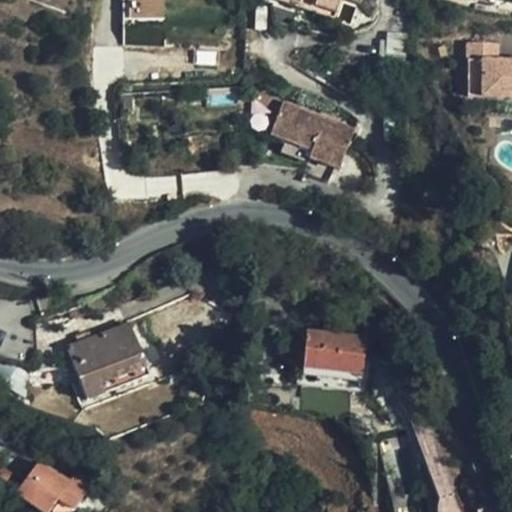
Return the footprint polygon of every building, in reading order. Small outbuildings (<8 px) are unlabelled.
[(357,8),(359,0),(272,0),(271,3),(332,23),(338,1),(357,8)] [(498,44),(468,43),(468,60),(485,60),(498,60),(498,44)] [(484,96),(485,60),(468,60),(467,96),(484,96)] [(511,60),(498,60),(485,60),(484,96),(511,97),(511,60)] [(358,143),(330,132),(327,141),(313,136),(316,127),(285,116),(280,128),(274,145),(312,159),(310,164),(346,177),(358,143)] [(307,174),(310,164),(312,159),(274,145),(280,128),(271,125),(263,148),(281,154),(277,163),(307,174)] [(327,141),(330,132),(316,127),(313,136),(327,141)] [(149,380),(134,330),(70,350),(87,401),(149,380)] [(360,397),(365,345),(308,338),(305,391),(360,397)] [(463,511),(432,420),(414,427),(443,511),(463,511)] [(37,468),(16,504),(28,511),(54,511),(59,505),(70,511),(77,511),(95,483),(76,473),(68,486),(53,478),(37,468)]
